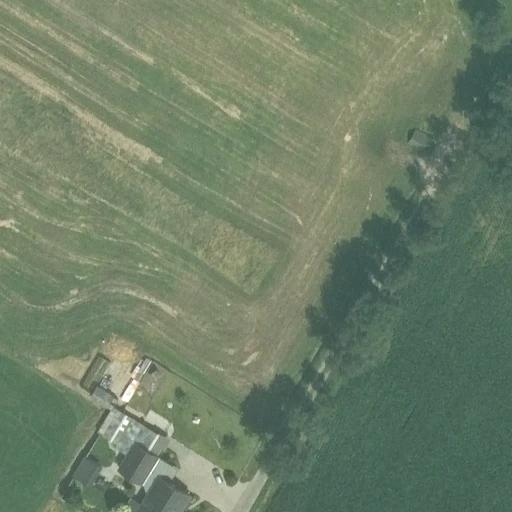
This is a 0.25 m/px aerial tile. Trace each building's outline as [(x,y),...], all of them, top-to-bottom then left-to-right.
[(415,130),(407,144),(421,152),(429,137),(415,130)] [(146,352),(133,371),(142,377),(155,358),(146,352)] [(141,481),(157,455),(169,436),(118,405),(102,430),(132,448),(120,468),(141,481)] [(75,474),(89,482),(100,464),(96,462),(86,456),(78,469),(75,474)] [(175,511),(178,508),(180,509),(190,494),(160,475),(142,505),(144,506),(140,511),(175,511)]
